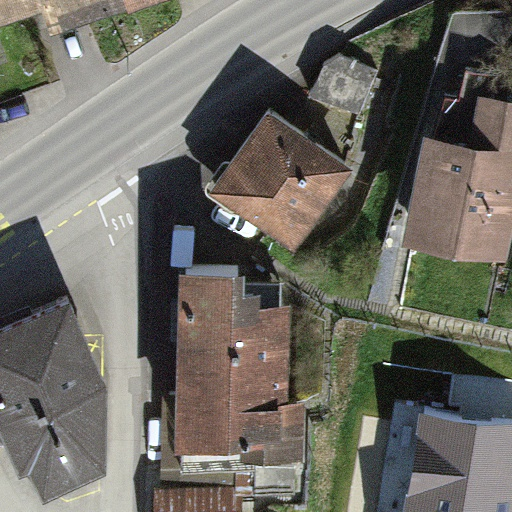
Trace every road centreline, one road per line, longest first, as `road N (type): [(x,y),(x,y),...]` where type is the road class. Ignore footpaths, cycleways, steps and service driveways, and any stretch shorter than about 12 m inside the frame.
road 1 (residential): [(59,159),(94,204),(123,291),(120,511)]
road 2 (secondary): [(314,0),(59,159)]
